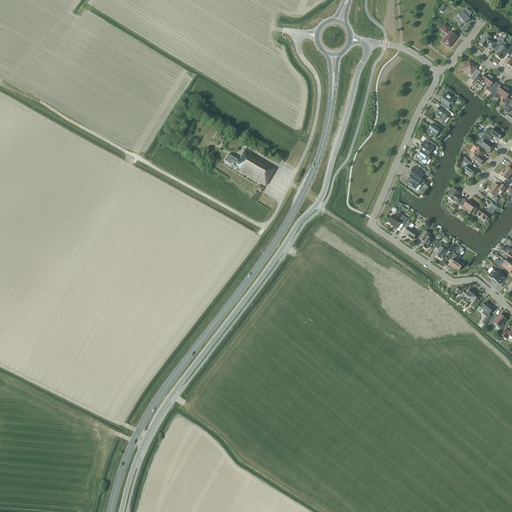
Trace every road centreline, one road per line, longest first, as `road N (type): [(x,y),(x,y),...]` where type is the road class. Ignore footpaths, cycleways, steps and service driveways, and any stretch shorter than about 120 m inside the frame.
road 1 (unclassified): [(121,511),(140,447),(167,400),(323,194),(368,42)]
road 2 (primary): [(110,511),(152,407),(274,243),(324,139)]
road 3 (track): [(0,81),(256,224),(269,222),(280,198)]
road 4 (unclassified): [(499,301),(478,282),(453,282),(371,224),(434,72)]
